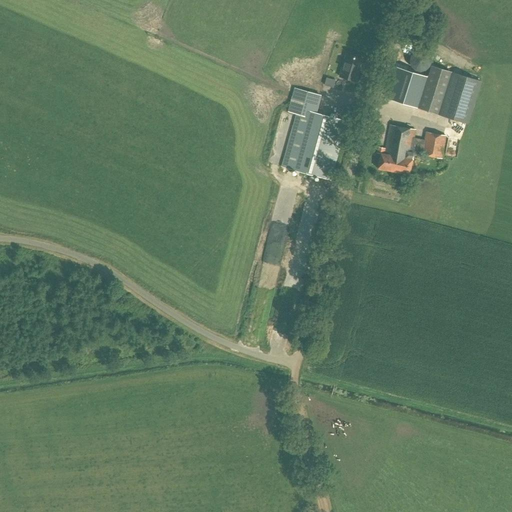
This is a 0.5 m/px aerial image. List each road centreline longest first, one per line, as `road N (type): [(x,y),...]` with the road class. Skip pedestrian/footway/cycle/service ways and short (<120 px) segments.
road 1 (unclassified): [(294,373),(368,116),(417,0)]
road 2 (track): [(321,511),(294,373)]
